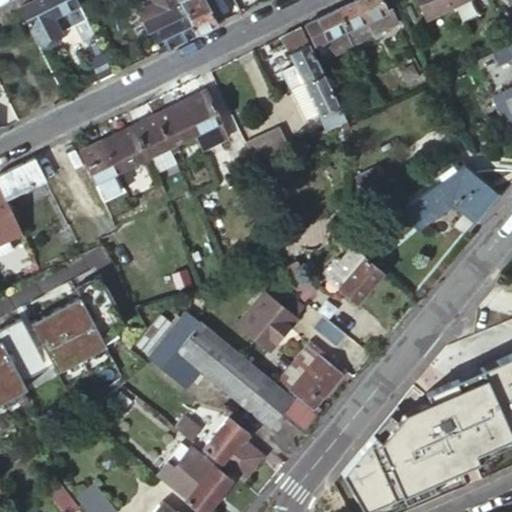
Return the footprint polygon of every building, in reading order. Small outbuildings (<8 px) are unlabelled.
[(30,0),(18,7),(29,30),(37,44),(38,43),(42,46),(46,48),(55,44),(56,40),(56,35),(60,33),(75,26),(82,39),(92,34),(85,21),(75,0),(30,0)] [(151,0),(142,0),(133,5),(139,17),(156,9),(151,0)] [(151,0),(156,9),(139,17),(156,52),(194,34),(178,3),(176,0),(151,0)] [(183,0),(178,3),(194,34),(222,20),(212,0),(183,0)] [(371,29),(356,0),(355,0),(334,11),(345,31),(356,26),(360,34),(371,29)] [(387,11),(381,0),(356,0),(371,29),(373,35),(398,23),(391,9),(387,11)] [(464,0),(418,0),(427,18),(464,0)] [(314,46),(345,31),(334,11),(304,25),(314,46)] [(295,87),(322,73),(299,28),(280,37),(296,70),(289,73),(295,87)] [(112,74),(96,41),(84,47),(100,80),(112,74)] [(504,75),(493,50),(478,57),(490,81),(504,75)] [(421,76),(415,64),(400,71),(406,84),(421,76)] [(392,92),(400,88),(402,87),(393,68),(390,69),(382,73),(392,92)] [(326,129),(346,120),(322,73),(295,87),(294,87),(305,109),(314,104),(317,113),(326,129)] [(205,90),(178,103),(192,132),(217,119),(219,119),(205,90)] [(192,132),(178,103),(153,115),(167,144),(192,132)] [(309,117),(317,113),(314,104),(305,109),(309,117)] [(167,144),(153,115),(132,125),(146,154),(167,144)] [(217,119),(192,132),(200,147),(225,135),(217,119)] [(146,154),(132,125),(100,141),(114,170),(146,154)] [(281,132),(247,149),(250,156),(254,164),(283,150),(289,147),(281,132)] [(100,141),(78,151),(102,200),(124,190),(114,170),(100,141)] [(301,151),(297,143),(289,147),(283,150),(287,157),(301,151)] [(254,164),(250,156),(234,164),(237,172),(254,164)] [(33,186),(46,180),(34,157),(21,163),(33,186)] [(501,192),(466,161),(402,208),(417,229),(453,202),(480,218),(501,192)] [(6,199),(33,186),(21,163),(0,173),(0,186),(1,189),(6,199)] [(7,240),(23,233),(6,199),(1,189),(0,189),(0,254),(1,256),(12,251),(7,240)] [(383,271),(352,243),(339,257),(337,256),(327,267),(342,281),(338,285),(356,301),(383,271)] [(284,267),(292,285),(305,299),(316,288),(307,278),(299,260),(284,267)] [(0,400),(28,386),(23,375),(53,358),(60,369),(108,341),(103,334),(125,323),(130,321),(101,275),(77,287),(81,295),(31,320),(27,312),(0,328),(0,332),(3,338),(0,339),(0,400)] [(274,281),(267,289),(297,315),(304,307),(274,281)] [(297,315),(267,289),(238,323),(268,349),(297,315)] [(304,427),(316,412),(293,393),(291,396),(187,308),(148,354),(185,392),(203,369),(270,423),(282,409),(304,427)] [(164,312),(138,343),(147,351),(174,321),(164,312)] [(345,333),(321,313),(310,325),(334,345),(345,333)] [(309,340),(305,344),(340,372),(343,369),(309,340)] [(293,393),(316,412),(320,408),(315,404),(340,372),(305,344),(292,360),(277,378),(293,393)] [(279,349),(264,367),(277,378),(292,360),(279,349)] [(511,437),(511,355),(483,370),(488,377),(403,414),(381,441),(371,436),(343,474),(363,510),(482,460),(476,451),(511,437)] [(185,415),(176,426),(191,439),(199,427),(185,415)] [(201,447),(242,480),(264,453),(246,439),(250,434),(227,416),(201,447)] [(5,448),(12,459),(29,448),(22,438),(5,448)] [(196,485),(211,467),(203,461),(189,478),(196,485)] [(171,484),(204,511),(232,478),(214,464),(211,467),(196,485),(189,478),(181,472),(171,484)] [(164,477),(171,484),(181,472),(177,469),(171,468),(164,477)] [(76,496),(89,511),(110,511),(117,507),(95,481),(76,496)] [(52,497),(64,511),(71,511),(79,505),(65,487),(52,497)] [(180,511),(177,509),(176,511),(164,501),(155,511),(180,511)]
